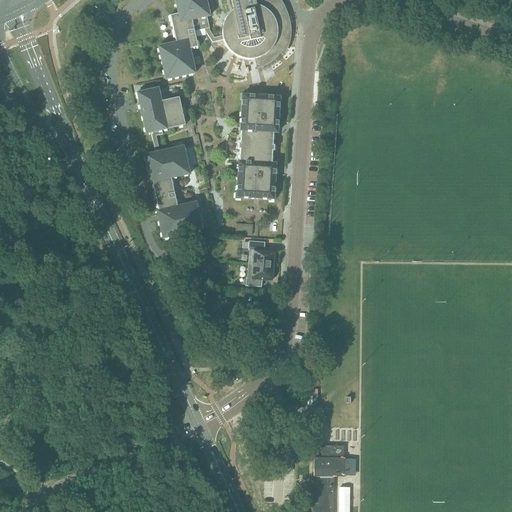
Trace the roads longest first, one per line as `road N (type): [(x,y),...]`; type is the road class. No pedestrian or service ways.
road 1 (residential): [(268,385),(288,327),(309,45),(318,19),(368,0),(511,40)]
road 2 (primary): [(200,426),(73,166)]
road 3 (primary): [(73,166),(15,11)]
road 4 (primary): [(0,48),(73,166)]
